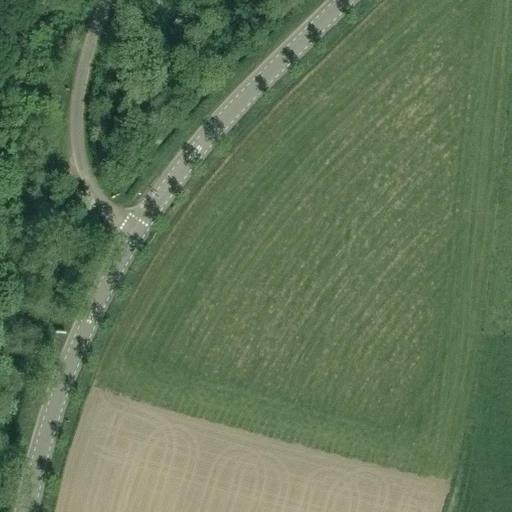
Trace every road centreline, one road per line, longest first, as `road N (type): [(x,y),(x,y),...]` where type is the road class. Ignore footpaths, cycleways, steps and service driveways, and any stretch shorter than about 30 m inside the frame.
road 1 (tertiary): [(133,234),(217,126),(345,0)]
road 2 (tertiary): [(27,511),(75,350),(133,234)]
road 3 (unclassified): [(133,234),(102,203),(79,145),(85,54),(106,0)]
